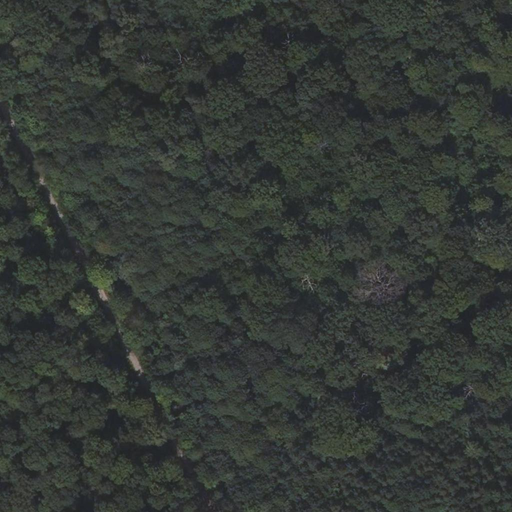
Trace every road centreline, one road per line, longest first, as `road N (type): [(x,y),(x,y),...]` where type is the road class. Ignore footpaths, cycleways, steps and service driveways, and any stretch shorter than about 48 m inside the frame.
road 1 (unclassified): [(0,90),(210,511)]
road 2 (track): [(511,303),(390,0)]
